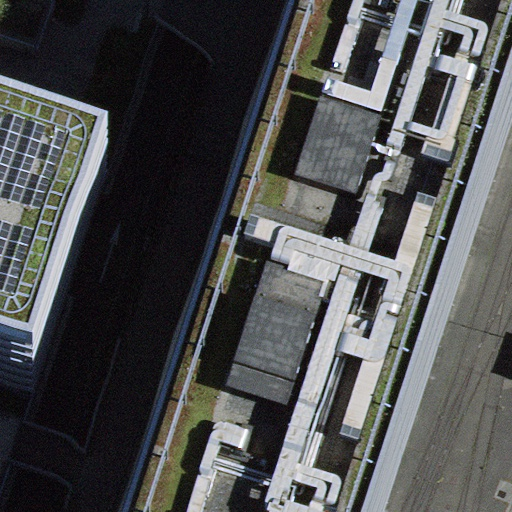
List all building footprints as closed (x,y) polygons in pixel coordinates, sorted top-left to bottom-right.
[(137,511),(307,0),(232,0),(104,366),(91,401),(55,511),(137,511)] [(511,0),(308,0),(250,177),(474,250),(511,134),(511,0)] [(0,12),(0,51),(40,64),(54,24),(0,12)] [(0,146),(0,397),(32,408),(107,182),(0,146)] [(140,511),(387,511),(474,250),(250,177),(140,511)]
